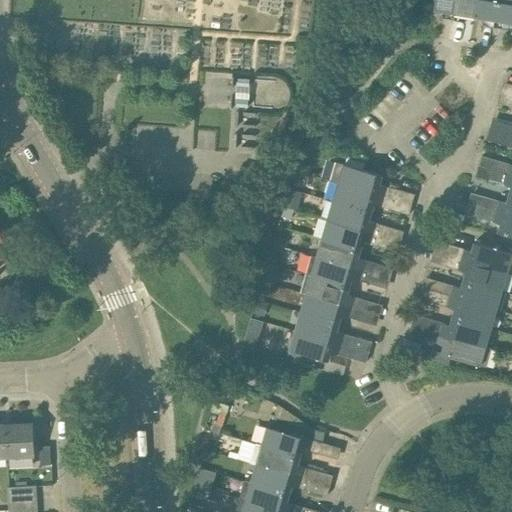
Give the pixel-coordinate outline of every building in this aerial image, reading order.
[(441,18),(454,20),(456,0),(435,0),(434,9),(443,10),(441,18)] [(475,15),(477,0),(456,0),(454,20),(466,22),(467,14),(475,15)] [(482,24),(494,26),(498,0),(477,0),(475,15),(483,17),(482,24)] [(507,21),(511,21),(511,0),(498,0),(494,26),(506,28),(507,21)] [(511,174),(511,164),(482,155),(479,165),(511,174)] [(330,180),(338,183),(412,204),(415,194),(380,183),(382,175),(336,162),(330,180)] [(511,174),(479,165),(476,176),(511,186),(509,193),(511,193),(511,174)] [(412,204),(338,183),(333,201),(371,213),(374,204),(409,214),(412,204)] [(288,188),(282,206),(284,207),(294,210),(297,211),(303,193),(288,188)] [(511,214),(511,193),(509,193),(506,203),(490,198),(487,207),(511,214)] [(371,213),(333,201),(327,200),(321,218),(327,220),(383,236),(386,226),(369,221),(371,213)] [(511,214),(487,207),(484,218),(501,223),(498,232),(511,235),(511,214)] [(383,236),(327,220),(322,238),(360,249),(363,241),(380,246),(383,236)] [(0,264),(0,265),(0,264),(0,263),(9,258),(0,243),(6,240),(0,230),(0,264)] [(274,234),(260,289),(292,297),(299,269),(283,265),(290,238),(274,234)] [(322,238),(316,257),(372,273),(375,262),(358,258),(360,249),(322,238)] [(455,246),(452,255),(507,272),(511,256),(511,252),(474,242),(472,251),(455,246)] [(316,257),(311,255),(306,273),(350,286),(352,278),(369,283),(372,273),(316,257)] [(463,279),(502,290),(507,272),(452,255),(449,266),(466,271),(463,279)] [(350,286),(306,273),(300,292),(306,293),(361,310),(364,299),(347,294),(350,286)] [(502,291),(502,290),(463,279),(461,287),(444,282),(441,293),(496,310),(496,309),(500,310),(506,292),(502,291)] [(300,312),(339,323),(341,315),(358,320),(361,310),(306,293),(300,312)] [(452,316),(491,327),(496,310),(441,293),(438,303),(455,308),(452,316)] [(339,323),(300,312),(295,330),(369,352),(372,342),(337,331),(339,323)] [(486,346),(491,327),(452,316),(450,324),(433,319),(430,330),(486,346)] [(369,352),(295,330),(287,359),(318,368),(320,358),(328,361),(331,352),(366,362),(369,352)] [(492,348),(486,346),(430,330),(427,340),(444,345),(441,353),(486,367),(492,348)] [(245,337),(242,346),(253,349),(256,340),(245,337)] [(6,423),(8,457),(35,455),(33,422),(6,423)] [(262,444),(300,456),(302,448),(319,453),(322,442),(267,426),(262,444)] [(251,460),(256,442),(243,439),(238,456),(251,460)] [(298,465),(300,456),(262,444),(256,463),(330,486),(333,475),(298,465)] [(327,495),(330,486),(256,463),(251,481),(290,493),(292,485),(327,495)] [(204,499),(209,478),(199,476),(195,497),(204,499)] [(287,501),(290,493),(245,480),(239,498),(284,511),(302,511),(304,506),(287,501)] [(7,486),(8,502),(37,500),(36,484),(7,486)] [(284,511),(239,498),(235,511),(284,511)] [(0,511),(38,511),(37,500),(8,502),(8,509),(0,510),(0,511)]
